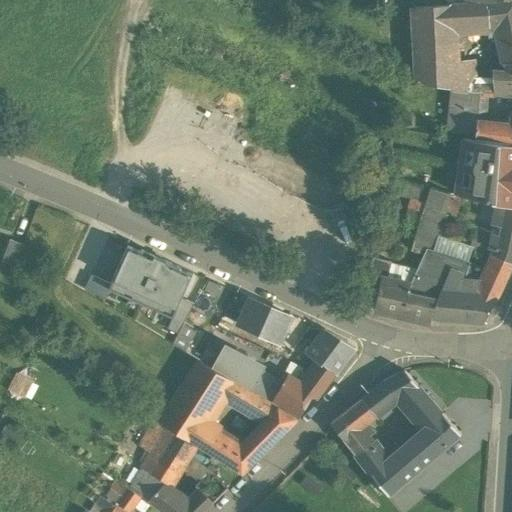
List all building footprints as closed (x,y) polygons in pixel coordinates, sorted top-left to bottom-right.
[(511,0),(498,0),(486,2),(485,2),(488,27),(489,36),(499,35),(505,61),(511,61),(511,0)] [(485,3),(451,4),(453,29),(488,27),(485,3)] [(451,4),(413,6),(417,80),(472,91),(472,77),(473,64),(455,65),(453,29),(451,4)] [(511,61),(505,61),(506,71),(492,71),(492,79),(493,91),(511,92),(511,61)] [(492,79),(472,77),(472,91),(493,91),(492,79)] [(511,109),(510,111),(509,122),(476,120),(474,139),(511,144),(511,109)] [(511,144),(474,139),(474,140),(463,138),(463,140),(471,141),(471,143),(472,143),(470,155),(468,155),(467,162),(466,162),(466,165),(460,165),(460,166),(466,167),(465,170),(466,171),(465,178),(472,179),(470,193),(469,196),(456,193),(456,194),(478,200),(511,207),(511,144)] [(450,193),(430,188),(425,206),(443,213),(450,193)] [(511,207),(478,200),(474,218),(496,224),(502,226),(506,227),(497,257),(491,269),(509,272),(511,266),(511,207)] [(443,213),(425,206),(411,250),(424,256),(410,285),(407,293),(436,302),(442,289),(454,290),(458,281),(462,275),(469,278),(473,265),(471,265),(474,250),(441,238),(443,213)] [(493,234),(478,229),(472,247),(488,254),(497,257),(506,227),(502,226),(496,224),(493,234)] [(15,268),(24,247),(12,242),(3,263),(15,268)] [(108,289),(173,319),(181,301),(193,275),(128,245),(110,286),(108,289)] [(478,283),(458,281),(454,290),(483,295),(491,269),(497,257),(488,254),(478,283)] [(391,262),(372,258),(366,284),(378,288),(381,277),(387,279),(391,262)] [(454,290),(442,289),(436,302),(431,317),(481,323),(501,291),(509,272),(491,269),(483,295),(454,290)] [(108,289),(110,286),(92,277),(85,291),(104,299),(108,289)] [(387,279),(381,277),(378,288),(374,310),(415,319),(416,314),(431,317),(436,302),(407,293),(410,285),(387,279)] [(280,343),(291,317),(249,299),(238,325),(280,343)] [(194,307),(181,301),(173,319),(168,330),(178,333),(194,307)] [(325,329),(306,354),(318,362),(336,375),(355,349),(325,329)] [(238,384),(250,391),(259,375),(264,366),(225,346),(213,369),(238,384)] [(88,378),(127,402),(138,384),(100,360),(88,378)] [(213,369),(199,361),(188,379),(180,391),(212,412),(225,392),(238,384),(213,369)] [(288,376),(283,386),(272,402),(299,417),(311,396),(318,399),(336,375),(318,362),(308,376),(301,372),(296,379),(288,376)] [(403,370),(382,382),(361,398),(375,416),(398,399),(415,385),(403,370)] [(250,391),(270,404),(283,386),(259,375),(250,391)] [(250,391),(238,384),(225,392),(270,421),(265,429),(276,440),(297,420),(270,404),(250,391)] [(441,414),(415,385),(398,399),(415,421),(424,428),(441,414)] [(212,412),(180,391),(161,422),(176,432),(206,451),(208,448),(222,427),(209,418),(212,412)] [(361,398),(330,422),(351,449),(368,436),(374,431),(367,423),(375,416),(361,398)] [(459,434),(441,414),(424,428),(417,435),(387,460),(370,475),(387,495),(448,444),(459,434)] [(424,428),(415,421),(409,426),(417,435),(424,428)] [(165,425),(141,467),(170,485),(194,448),(174,435),(176,432),(165,425)] [(248,444),(222,427),(208,448),(242,475),(276,440),(265,429),(254,443),(248,444)] [(368,436),(351,449),(370,475),(387,460),(368,436)] [(170,485),(141,467),(130,487),(149,500),(164,486),(168,488),(170,485)] [(208,484),(201,492),(192,504),(202,511),(204,511),(228,489),(207,468),(200,476),(208,484)] [(123,485),(118,493),(124,497),(129,489),(123,485)] [(164,486),(149,500),(164,511),(202,511),(192,504),(191,504),(168,488),(164,486)] [(129,511),(141,497),(129,489),(124,497),(115,509),(121,511),(129,511)]
